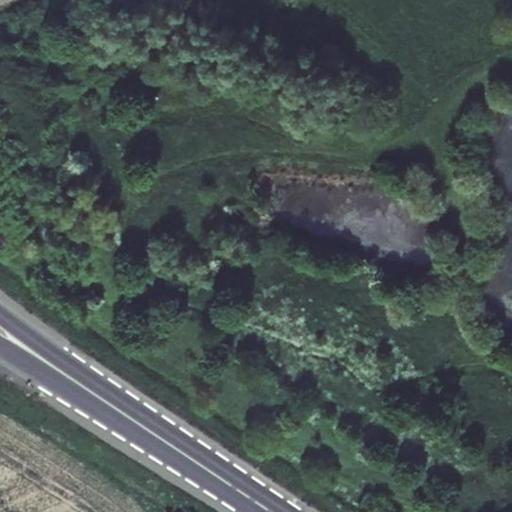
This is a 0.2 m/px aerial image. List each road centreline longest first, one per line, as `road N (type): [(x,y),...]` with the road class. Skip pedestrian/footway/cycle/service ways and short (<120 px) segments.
road 1 (secondary): [(269,511),(128,419)]
road 2 (secondary): [(128,419),(0,315)]
road 3 (secondary): [(0,346),(128,419)]
